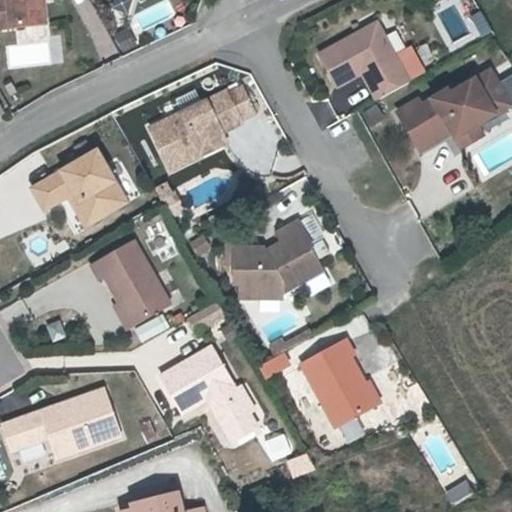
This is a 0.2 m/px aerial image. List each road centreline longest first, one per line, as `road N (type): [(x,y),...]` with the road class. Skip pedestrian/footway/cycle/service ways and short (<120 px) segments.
road 1 (residential): [(244,22),(395,295)]
road 2 (residential): [(244,22),(0,141)]
